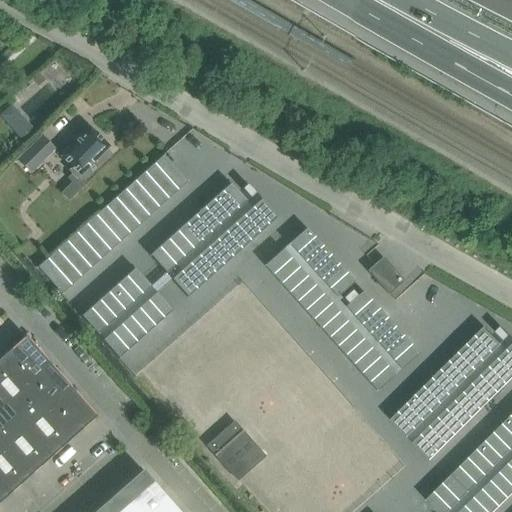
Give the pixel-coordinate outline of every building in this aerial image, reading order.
[(36,133),(11,105),(0,115),(0,117),(24,145),(36,133)] [(76,178),(108,147),(90,128),(60,157),(74,171),(66,179),(70,183),(59,193),(67,201),(83,186),(76,178)] [(31,176),(56,152),(40,136),(16,161),(31,176)] [(187,183),(163,156),(154,164),(177,191),(187,183)] [(177,191),(154,164),(144,173),(168,200),(177,191)] [(168,200),(144,173),(134,181),(158,208),(168,200)] [(158,208),(134,181),(125,190),(148,217),(158,208)] [(187,298),(277,218),(247,185),(238,193),(230,184),(150,256),(187,298)] [(148,217),(125,190),(115,199),(139,226),(148,217)] [(139,226),(115,199),(105,207),(129,234),(139,226)] [(129,234),(105,207),(96,216),(119,243),(129,234)] [(119,243),(96,216),(86,224),(110,251),(119,243)] [(110,251),(86,224),(76,233),(100,260),(110,251)] [(418,355),(362,292),(347,305),(339,296),(354,283),(306,229),(264,266),(376,392),(418,355)] [(100,260),(76,233),(66,242),(90,269),(100,260)] [(90,269),(66,242),(57,250),(81,277),(90,269)] [(81,277),(57,250),(47,259),(71,286),(81,277)] [(373,266),(367,272),(388,296),(403,282),(382,258),(373,266)] [(71,286),(47,259),(37,267),(61,294),(71,286)] [(118,359),(172,311),(135,270),(80,317),(118,359)] [(390,422),(430,462),(511,379),(511,339),(510,337),(501,346),(484,328),(390,422)] [(49,364),(25,337),(0,358),(0,359),(23,387),(49,364)] [(35,400),(23,387),(0,359),(0,402),(14,419),(35,400)] [(75,393),(61,377),(49,364),(23,387),(35,400),(49,416),(75,393)] [(96,418),(75,393),(49,416),(71,441),(96,418)] [(71,441),(49,416),(35,400),(14,419),(50,459),(71,441)] [(0,431),(14,419),(0,402),(0,431)] [(511,416),(426,502),(436,511),(495,511),(511,495),(511,416)] [(50,459),(14,419),(0,431),(0,444),(29,478),(50,459)] [(264,458),(242,433),(243,433),(242,431),(241,432),(233,423),(206,447),(236,481),(264,458)] [(29,478),(0,444),(0,487),(8,497),(29,478)] [(175,511),(177,511),(142,470),(109,499),(120,511),(175,511)] [(120,511),(109,499),(94,511),(120,511)]
